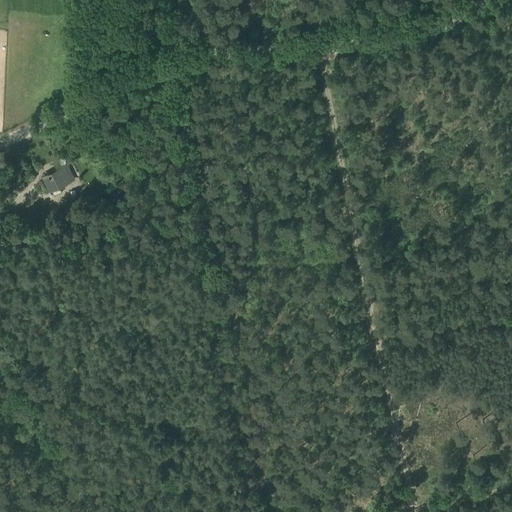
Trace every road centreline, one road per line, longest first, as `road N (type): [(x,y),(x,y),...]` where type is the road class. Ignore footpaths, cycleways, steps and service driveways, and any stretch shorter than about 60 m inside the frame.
road 1 (unclassified): [(495,0),(388,41),(172,62),(0,143)]
road 2 (unknown): [(311,511),(286,471),(211,269),(172,62)]
road 3 (track): [(408,511),(317,50)]
road 4 (track): [(0,340),(113,407),(218,511)]
